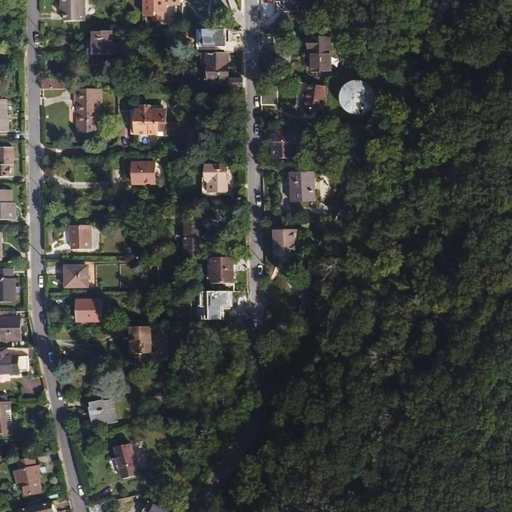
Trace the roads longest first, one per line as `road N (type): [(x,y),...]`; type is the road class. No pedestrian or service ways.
road 1 (residential): [(197,511),(259,416),(249,0)]
road 2 (residential): [(82,511),(36,319),(30,0)]
